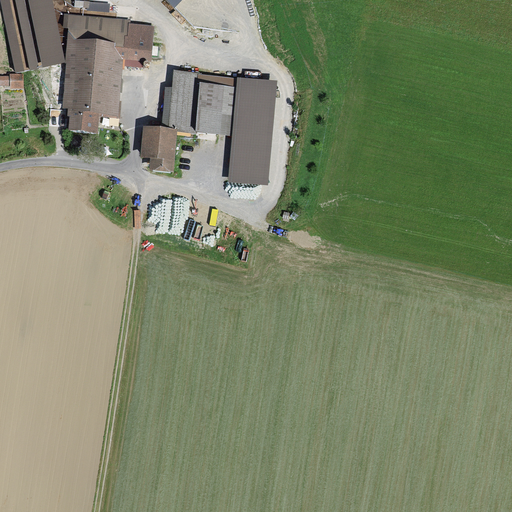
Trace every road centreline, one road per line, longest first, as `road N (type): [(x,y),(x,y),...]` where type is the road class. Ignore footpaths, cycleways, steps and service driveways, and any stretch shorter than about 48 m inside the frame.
road 1 (track): [(96,511),(141,172)]
road 2 (residential): [(257,216),(131,168),(0,166)]
road 3 (track): [(113,0),(157,20),(169,43),(156,103),(135,124),(131,168)]
